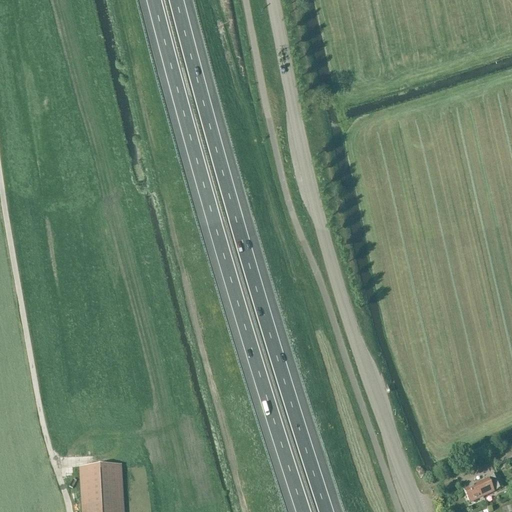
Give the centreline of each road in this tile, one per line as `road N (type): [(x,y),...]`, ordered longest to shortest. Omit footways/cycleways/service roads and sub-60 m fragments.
road 1 (motorway): [(151,0),(302,511)]
road 2 (tertiary): [(417,511),(337,288),(272,0)]
road 3 (motorway): [(328,511),(183,0)]
